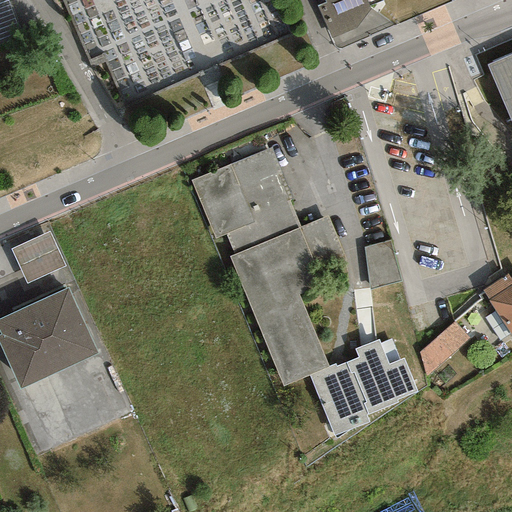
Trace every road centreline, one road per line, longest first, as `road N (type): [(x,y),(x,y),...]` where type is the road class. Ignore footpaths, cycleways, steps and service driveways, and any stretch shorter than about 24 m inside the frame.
road 1 (unclassified): [(126,171),(337,85)]
road 2 (unclassified): [(33,0),(126,171)]
road 3 (unclassified): [(337,85),(511,10)]
road 4 (unclassified): [(0,225),(126,171)]
